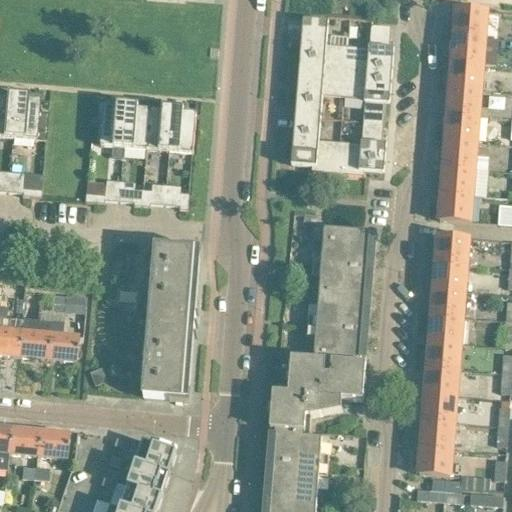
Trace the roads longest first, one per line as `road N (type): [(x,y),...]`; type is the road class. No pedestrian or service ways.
road 1 (residential): [(416,0),(414,24),(427,49),(417,173),(392,268),(379,406),(389,428),(383,511)]
road 2 (residential): [(238,244),(212,232),(107,224),(92,236),(21,230),(0,215)]
road 3 (residential): [(238,244),(227,208),(245,0)]
road 4 (residential): [(0,408),(223,429)]
road 5 (residential): [(223,429),(238,244)]
